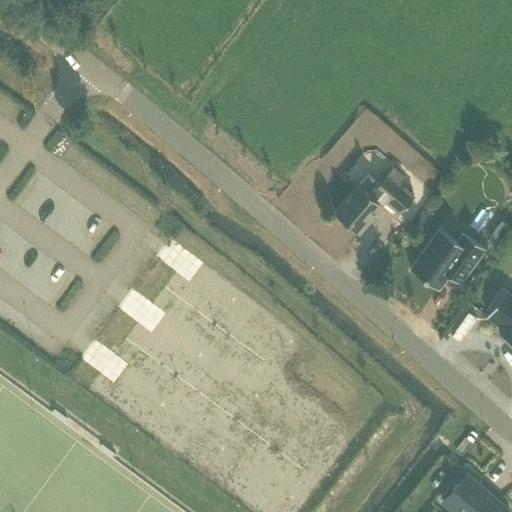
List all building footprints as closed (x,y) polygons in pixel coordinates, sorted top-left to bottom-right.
[(344,154),(376,127),(368,117),(335,144),(344,154)] [(334,211),(358,232),(385,200),(400,213),(414,197),(399,183),(404,178),(392,168),(370,193),(359,183),(334,211)] [(502,241),(511,228),(501,221),(492,234),(502,241)] [(438,289),(448,275),(460,283),(463,278),(485,248),(463,232),(457,240),(439,228),(410,268),(438,289)] [(511,292),(506,289),(488,315),(502,325),(499,329),(511,338),(511,292)] [(445,511),(493,511),(499,505),(486,496),(484,498),(463,483),(465,480),(453,471),(431,501),(445,511)]
